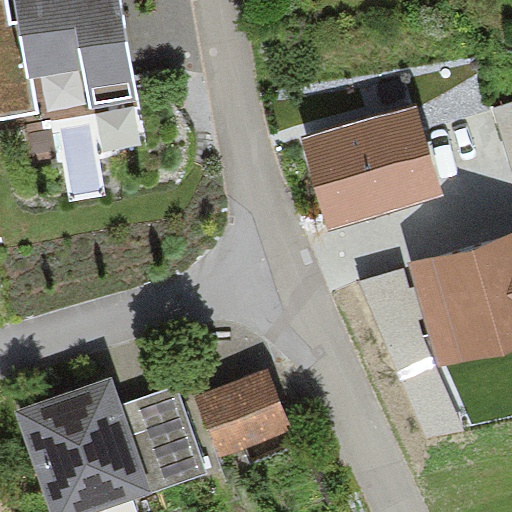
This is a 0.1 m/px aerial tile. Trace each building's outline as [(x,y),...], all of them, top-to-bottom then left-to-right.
[(121,0),(12,0),(28,85),(134,65),(121,0)] [(383,93),(297,120),(327,213),(413,186),(383,93)] [(511,96),(496,102),(511,153),(511,96)] [(511,232),(409,263),(441,368),(511,346),(511,232)] [(200,395),(223,456),(295,428),(272,367),(200,395)] [(115,374),(16,408),(51,511),(92,511),(155,490),(115,374)] [(207,472),(177,385),(125,403),(155,490),(207,472)]
